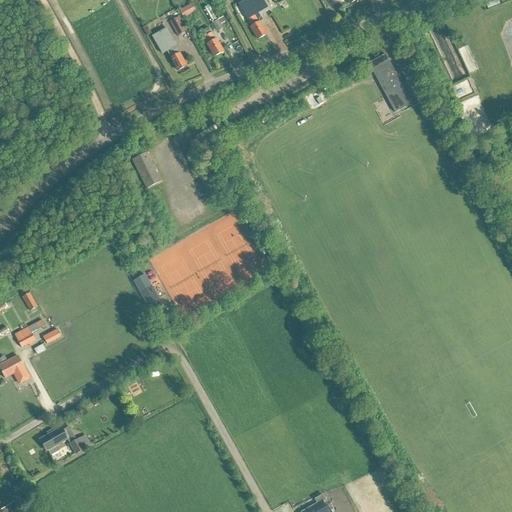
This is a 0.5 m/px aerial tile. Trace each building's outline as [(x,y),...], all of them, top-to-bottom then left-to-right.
[(258,22),(259,22),(262,20),(259,15),(267,11),(263,1),(264,0),(245,0),(239,4),(247,19),(254,15),(258,22)] [(191,4),(179,10),(183,18),(195,11),(191,4)] [(211,21),(215,18),(211,10),(206,13),(211,21)] [(254,15),(247,19),(251,26),(250,26),(257,39),(266,35),(259,22),(258,22),(254,15)] [(186,31),(179,17),(170,22),(178,36),(186,31)] [(217,32),(227,26),(223,17),(212,23),(217,32)] [(156,33),(164,49),(175,43),(167,27),(156,33)] [(214,56),(222,52),(215,39),(211,32),(204,36),(207,43),(214,56)] [(460,47),(470,71),(478,68),(468,44),(460,47)] [(177,71),(185,66),(179,53),(178,54),(174,47),(167,51),(171,58),(170,58),(177,71)] [(368,63),(371,69),(394,112),(417,100),(399,67),(394,70),(385,54),(368,63)] [(146,153),(131,160),(146,189),(160,182),(146,153)] [(467,174),(477,170),(473,164),(465,168),(467,174)] [(145,275),(133,281),(151,312),(162,306),(145,275)] [(29,311),(36,307),(29,294),(21,297),(29,311)] [(17,340),(20,347),(34,340),(31,333),(43,327),(40,320),(14,334),(17,340)] [(0,336),(0,337),(9,332),(6,327),(0,331),(0,336)] [(57,330),(43,337),(47,344),(61,337),(57,330)] [(22,383),(30,379),(24,368),(18,355),(0,364),(0,369),(5,378),(13,374),(18,382),(21,381),(22,383)] [(60,427),(39,439),(46,451),(47,450),(50,454),(59,450),(56,445),(67,439),(70,443),(76,440),(69,426),(62,430),(60,427)] [(70,443),(69,444),(75,455),(83,449),(77,439),(76,440),(70,443)] [(317,504),(302,511),(321,511),(326,510),(322,502),(317,504)] [(1,510),(2,511),(25,511),(24,510),(20,511),(17,511),(14,503),(6,507),(1,510)]
